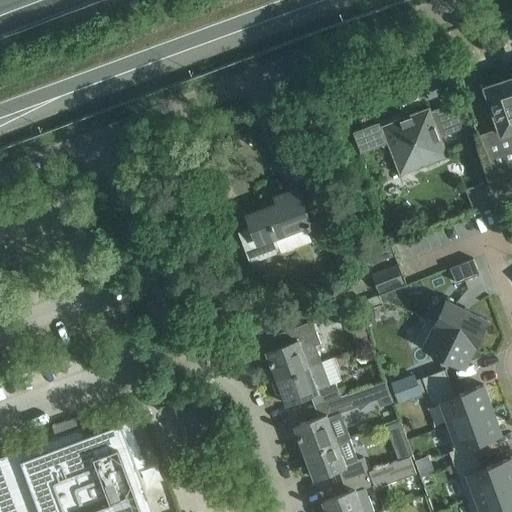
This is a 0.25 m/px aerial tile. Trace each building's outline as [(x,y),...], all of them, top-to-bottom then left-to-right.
[(511,77),(485,86),(499,127),(501,134),(511,130),(511,77)] [(353,132),(361,153),(387,143),(400,175),(448,155),(429,107),(376,127),(375,123),(353,132)] [(511,193),(511,163),(493,170),(497,184),(502,197),(511,193)] [(465,189),(472,208),(502,197),(497,184),(486,188),(484,182),(465,189)] [(278,204),(271,207),(269,201),(261,204),(264,210),(247,216),(251,227),(238,232),(248,259),(254,262),(276,253),(278,248),(275,239),(311,226),(309,222),(310,222),(297,188),(275,196),(278,204)] [(479,273),(473,258),(450,267),(456,283),(479,273)] [(404,283),(397,265),(373,274),(380,293),(404,283)] [(487,320),(446,300),(435,322),(476,342),(487,320)] [(415,342),(464,367),(476,342),(435,322),(426,318),(415,342)] [(266,351),(276,378),(321,361),(315,345),(321,343),(313,320),(278,333),(282,345),(266,351)] [(367,335),(354,340),(357,347),(370,343),(367,335)] [(314,405),(340,395),(327,359),(276,378),(271,380),(277,394),(281,392),(285,403),(310,394),(314,405)] [(422,377),(427,391),(450,382),(445,368),(422,377)] [(417,382),(393,391),(398,403),(421,394),(417,382)] [(444,425),(445,426),(492,409),(483,384),(455,394),(450,382),(427,391),(432,404),(441,401),(449,423),(444,425)] [(294,426),(304,452),(337,440),(348,436),(339,412),(354,407),(358,409),(362,405),(367,402),(372,399),(377,397),(372,383),(340,395),(314,405),(318,417),(294,426)] [(195,402),(179,408),(193,446),(209,440),(195,402)] [(501,433),(492,409),(445,426),(453,449),(449,451),(454,464),(477,456),(473,444),(501,433)] [(154,511),(138,469),(147,465),(130,419),(85,436),(82,427),(0,457),(0,511),(154,511)] [(337,440),(304,452),(313,478),(338,469),(342,479),(368,470),(363,456),(345,463),(337,440)] [(466,499),(511,482),(511,463),(510,458),(482,468),(477,456),(454,464),(466,499)] [(322,501),(326,511),(363,511),(355,490),(373,483),(368,470),(342,479),(346,492),(322,501)] [(511,482),(466,499),(471,511),(499,511),(511,507),(511,482)]
